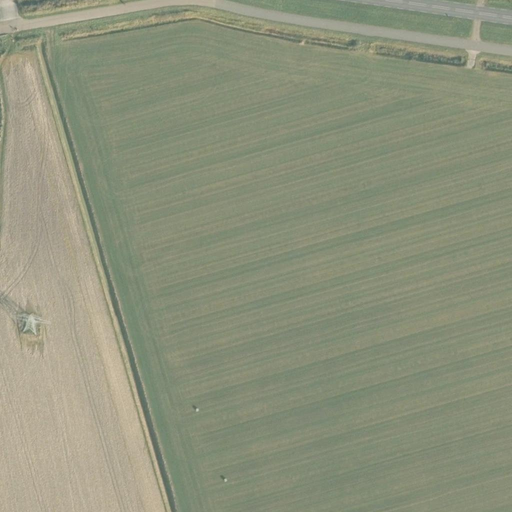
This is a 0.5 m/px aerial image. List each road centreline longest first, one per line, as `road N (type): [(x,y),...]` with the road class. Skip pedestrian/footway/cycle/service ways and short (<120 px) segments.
road 1 (unclassified): [(0,30),(205,1),(511,51)]
road 2 (track): [(0,196),(10,116),(8,28)]
road 3 (primary): [(511,18),(383,0)]
